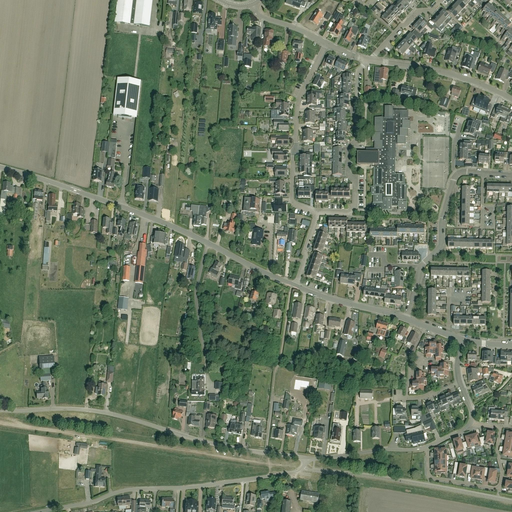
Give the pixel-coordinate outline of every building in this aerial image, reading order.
[(152,0),(117,0),(115,23),(149,27),(152,0)] [(191,11),(192,0),(184,0),(184,10),(191,11)] [(300,9),(303,1),(299,0),(287,0),(286,4),(300,9)] [(405,10),(409,7),(408,6),(402,0),(401,0),(400,2),(398,0),(397,2),(398,4),(405,10)] [(460,0),(459,1),(466,7),(468,5),(472,9),(474,7),(466,0),(460,0)] [(456,2),(454,4),(465,13),(467,12),(464,9),(466,7),(459,1),(457,3),(456,2)] [(202,15),(201,15),(202,3),(194,2),(193,14),(193,17),(202,18),(202,15)] [(401,14),(403,11),(404,12),(405,10),(398,4),(397,5),(395,4),(393,6),(395,8),(401,14)] [(465,13),(454,4),(453,5),(454,7),(452,9),(459,15),(461,13),(463,15),(465,13)] [(488,15),(494,8),(489,4),(483,11),(486,13),(482,17),(484,19),(488,15)] [(382,11),(376,5),(374,8),(380,13),(382,11)] [(395,8),(393,6),(389,10),(397,17),(398,16),(399,16),(401,14),(395,8)] [(494,8),(488,15),(490,17),(487,21),(489,23),(492,19),(498,12),(494,8)] [(449,10),(447,11),(458,21),(461,17),(459,15),(452,9),(450,11),(449,10)] [(397,17),(389,10),(386,14),(393,21),(397,17)] [(310,21),(317,26),(324,16),(317,11),(310,21)] [(440,12),(438,14),(449,23),(450,22),(448,19),(450,17),(443,11),(441,13),(440,12)] [(498,12),(492,19),(495,21),(491,25),(493,27),(496,23),(502,16),(498,12)] [(393,21),(386,14),(380,19),(388,26),(393,21)] [(437,16),(435,18),(443,25),(445,27),(449,23),(438,14),(436,16),(437,16)] [(217,31),(217,25),(221,26),(222,19),(215,19),(216,15),(209,15),(208,30),(217,31)] [(343,19),(344,17),(341,15),(335,25),(334,24),(332,29),(333,29),(331,33),(334,35),(343,19)] [(502,16),(496,23),(499,25),(496,29),(497,31),(501,27),(507,20),(502,16)] [(435,18),(433,21),(432,20),(431,22),(438,28),(437,29),(440,32),(441,31),(443,29),(441,27),(443,25),(435,18)] [(343,19),(334,35),(338,37),(340,33),(341,33),(343,30),(342,30),(347,21),(343,19)] [(417,21),(415,23),(426,33),(428,31),(425,29),(427,26),(428,27),(430,25),(425,20),(423,21),(421,20),(418,23),(417,21)] [(507,20),(501,27),(503,29),(500,33),(502,35),(505,31),(508,28),(511,24),(507,20)] [(348,32),(344,40),(349,43),(353,35),(356,37),(359,30),(353,27),(352,30),(351,29),(353,24),(350,23),(348,28),(350,29),(348,32)] [(426,33),(415,23),(414,25),(415,26),(413,28),(415,30),(413,32),(418,37),(422,32),(425,35),(426,33)] [(237,33),(238,27),(234,27),(234,26),(230,26),(228,43),(235,43),(235,41),(236,41),(237,37),(238,38),(238,34),(237,33)] [(369,28),(365,26),(361,35),(364,36),(364,38),(362,37),(358,46),(365,49),(368,43),(369,44),(371,39),(367,37),(369,31),(368,31),(369,28)] [(260,39),(260,29),(253,28),(253,29),(248,28),(247,34),(253,34),(252,38),(260,39)] [(456,37),(459,33),(454,28),(450,32),(456,37)] [(511,36),(511,31),(508,28),(505,31),(507,33),(501,40),(503,42),(506,38),(509,41),(511,36)] [(266,31),(265,40),(264,40),(264,47),(269,47),(269,40),(272,41),(273,32),(266,31)] [(409,36),(407,38),(414,44),(417,40),(418,41),(420,38),(418,37),(413,32),(411,35),(409,33),(408,35),(409,36)] [(402,41),(415,52),(416,51),(416,50),(413,48),(415,46),(414,44),(407,38),(405,40),(404,39),(402,41)] [(216,44),(216,51),(217,51),(224,52),(225,41),(218,40),(218,44),(216,44)] [(301,55),(301,51),(303,43),(294,41),(292,49),(296,50),(296,52),(297,52),(297,54),(296,54),(295,60),(296,60),(296,62),(300,63),(300,61),(301,61),(301,58),(302,58),(303,55),(301,55)] [(415,52),(402,41),(400,42),(402,44),(397,50),(403,56),(409,50),(413,54),(415,52)] [(426,48),(424,56),(430,58),(430,57),(434,58),(436,51),(432,49),(433,46),(431,46),(432,42),(428,41),(426,48)] [(446,57),(447,58),(446,61),(453,63),(456,54),(459,55),(461,50),(453,47),(452,51),(449,50),(446,57)] [(287,64),(288,52),(279,51),(278,63),(287,64)] [(474,52),(473,56),(470,55),(469,58),(466,57),(462,66),(470,69),(471,63),(475,64),(477,58),(478,58),(480,54),(474,52)] [(335,61),(329,58),(328,61),(325,60),(321,67),(324,69),(326,66),(335,70),(337,64),(334,63),(335,61)] [(343,63),(339,61),(337,64),(335,70),(334,71),(338,73),(343,63)] [(348,65),(343,63),(338,73),(336,77),(341,75),(342,73),(341,73),(341,72),(344,73),(348,65)] [(478,72),(482,73),(489,75),(490,72),(493,73),(497,65),(492,63),(490,67),(482,63),(480,67),(478,72)] [(387,81),(388,70),(376,69),(374,83),(381,83),(382,80),(387,81)] [(496,80),(504,83),(505,79),(507,79),(507,78),(509,79),(509,78),(511,79),(511,78),(511,69),(509,73),(501,69),(496,80)] [(323,77),(322,79),(317,77),(318,77),(316,81),(315,81),(313,85),(320,89),(323,82),(329,85),(329,80),(323,77)] [(136,119),(137,119),(141,82),(118,79),(114,116),(114,115),(119,116),(118,118),(132,119),(132,117),(136,118),(136,119)] [(413,89),(403,86),(401,94),(405,95),(409,97),(409,96),(415,98),(417,90),(413,89)] [(458,98),(459,96),(461,90),(454,88),(452,93),(451,96),(458,98)] [(308,94),(308,100),(317,100),(319,100),(320,94),(322,94),(322,91),(314,91),(314,94),(308,94)] [(473,101),(471,108),(479,111),(484,99),(481,98),(478,97),(476,103),(473,101)] [(447,109),(449,100),(442,98),(439,106),(447,109)] [(484,99),(479,111),(489,115),(491,109),(488,107),(490,102),(488,101),(484,99)] [(317,100),(308,100),(307,106),(314,106),(314,109),(322,109),(322,106),(316,106),(317,100)] [(278,111),(289,111),(289,105),(283,105),(283,102),(276,102),(276,107),(278,107),(278,111),(277,111),(278,111)] [(501,118),(505,109),(499,106),(496,112),(493,111),(491,117),(496,119),(497,116),(501,118)] [(387,166),(395,166),(395,157),(395,144),(405,145),(405,137),(408,137),(408,129),(410,129),(410,122),(408,121),(408,112),(393,111),(393,107),(385,107),(385,119),(375,119),(375,134),(372,134),(372,142),(375,142),(374,150),(367,150),(367,153),(358,153),(358,166),(372,166),(372,168),(374,168),(374,170),(386,171),(387,166)] [(463,108),(461,115),(468,117),(470,110),(463,108)] [(345,113),(345,109),(337,109),(334,109),(334,118),(346,118),(346,113),(345,113)] [(511,111),(505,109),(501,118),(505,120),(504,122),(509,125),(511,118),(511,114),(510,114),(511,111)] [(278,111),(277,111),(274,111),(274,119),(283,119),(283,117),(289,117),(289,111),(278,111)] [(274,127),(279,127),(279,131),(288,131),(289,124),(281,124),(281,121),(274,121),(274,127)] [(467,122),(465,128),(476,131),(478,132),(481,123),(475,122),(475,124),(467,122)] [(476,131),(465,128),(464,134),(477,138),(477,135),(475,134),(476,131)] [(501,141),(503,137),(495,133),(493,138),(501,141)] [(284,139),(284,136),(271,136),(271,141),(276,141),(276,145),(278,145),(278,146),(288,146),(288,139),(284,139)] [(459,150),(468,151),(468,150),(471,150),(471,143),(463,142),(463,145),(459,145),(459,150)] [(108,158),(115,159),(117,144),(110,143),(108,158)] [(272,156),(275,156),(275,161),(287,162),(287,158),(287,154),(280,154),(280,151),(272,150),(272,156)] [(300,156),(300,162),(312,162),(312,153),(306,153),(306,156),(300,156)] [(504,156),(495,156),(495,163),(503,163),(504,159),(507,159),(507,153),(504,153),(504,156)] [(468,156),(459,155),(458,161),(466,161),(466,167),(472,167),(472,161),(471,161),(471,156),(468,156)] [(386,171),(374,170),(374,188),(372,188),(371,196),(374,196),(374,203),(384,204),(383,211),(391,211),(391,207),(399,207),(399,211),(407,211),(407,185),(405,185),(405,176),(395,175),(395,166),(387,166),(386,171)] [(275,177),(287,177),(287,168),(280,168),(280,167),(276,167),(275,177)] [(151,169),(144,168),(143,178),(150,179),(151,169)] [(312,168),(300,168),(300,174),(305,174),(305,177),(312,177),(312,168)] [(95,171),(93,182),(101,183),(103,172),(102,172),(102,170),(95,169),(95,171)] [(108,181),(106,187),(114,189),(117,179),(113,178),(114,173),(110,173),(108,181)] [(276,188),(285,189),(285,183),(280,183),(280,180),(270,179),(270,182),(276,183),(276,188)] [(10,184),(3,183),(2,191),(1,191),(0,204),(0,214),(5,215),(7,192),(14,193),(14,195),(13,199),(17,199),(18,188),(15,188),(14,188),(13,188),(13,187),(10,187),(10,184)] [(331,195),(329,195),(328,201),(333,201),(333,200),(334,200),(334,199),(337,199),(338,190),(338,185),(336,185),(335,190),(332,190),(331,195)] [(304,187),(296,186),(296,190),(298,190),(298,198),(304,198),(304,187)] [(304,186),(304,187),(304,198),(310,198),(310,193),(314,193),(315,186),(304,186)] [(143,200),(145,188),(137,187),(135,199),(143,200)] [(285,189),(276,188),(276,194),(274,194),(274,197),(280,197),(280,195),(285,195),(285,189)] [(158,190),(150,189),(149,201),(157,202),(158,190)] [(43,192),(35,191),(34,197),(34,200),(36,200),(36,202),(42,202),(42,197),(43,192)] [(49,222),(50,211),(57,212),(57,207),(55,206),(55,196),(49,195),(48,211),(45,211),(44,218),(46,218),(46,222),(49,222)] [(260,200),(245,199),(243,212),(259,213),(260,200)] [(282,203),(282,199),(275,199),(275,204),(274,204),(274,212),(286,213),(286,204),(282,204),(282,203)] [(78,218),(83,218),(84,210),(81,210),(81,205),(74,204),(73,215),(78,215),(78,218)] [(193,226),(197,227),(199,206),(191,205),(191,211),(194,212),(194,213),(193,226)] [(207,207),(199,206),(197,227),(201,227),(201,225),(206,226),(207,219),(206,219),(206,216),(202,215),(203,213),(206,213),(210,212),(207,207)] [(226,231),(226,232),(232,234),(233,232),(235,232),(236,228),(234,228),(236,215),(232,214),(230,225),(227,224),(224,223),(223,230),(226,231)] [(295,215),(290,214),(289,224),(289,228),(294,229),(294,226),(297,226),(297,221),(295,221),(295,215)] [(107,234),(112,234),(113,226),(110,226),(110,220),(104,219),(103,228),(107,229),(107,234)] [(122,237),(123,235),(124,235),(126,229),(124,228),(126,221),(119,219),(117,226),(121,228),(119,234),(120,234),(119,236),(122,237)] [(126,235),(125,239),(131,240),(132,236),(137,237),(138,231),(136,231),(138,225),(137,225),(137,223),(133,222),(132,224),(130,223),(128,235),(126,235)] [(286,236),(287,236),(288,228),(285,228),(284,233),(278,232),(278,235),(277,235),(277,240),(278,240),(278,246),(284,247),(285,241),(286,236)] [(262,240),(263,232),(254,230),(252,245),(260,246),(261,240),(262,240)] [(287,242),(286,252),(290,252),(291,244),(290,244),(291,243),(295,244),(296,231),(289,230),(289,237),(288,237),(287,242)] [(318,236),(317,239),(326,242),(330,243),(331,241),(327,239),(328,236),(325,235),(326,232),(320,230),(319,233),(318,232),(317,234),(318,234),(317,235),(318,236)] [(159,245),(160,234),(154,234),(154,238),(153,238),(153,239),(151,239),(151,243),(153,243),(153,244),(159,245)] [(166,235),(160,234),(159,245),(165,246),(165,245),(168,245),(168,242),(167,241),(167,240),(166,239),(166,235)] [(326,242),(317,239),(316,238),(315,239),(316,239),(315,241),(316,241),(315,244),(324,248),(329,249),(329,247),(325,245),(326,242)] [(135,283),(143,284),(146,257),(147,251),(145,250),(146,245),(140,244),(139,252),(138,252),(135,283)] [(324,248),(315,244),(314,244),(313,245),(314,245),(313,246),(315,247),(314,250),(320,252),(327,255),(327,252),(323,251),(324,248)] [(175,257),(183,258),(185,246),(177,245),(175,257)] [(314,250),(312,254),(313,254),(312,256),(313,256),(312,259),(321,263),(326,264),(326,262),(322,260),(323,256),(319,255),(320,252),(314,250)] [(319,268),(324,270),(325,267),(320,266),(321,263),(312,259),(311,259),(310,260),(310,261),(311,262),(310,265),(319,268)] [(219,274),(218,272),(222,266),(216,263),(213,269),(212,268),(209,273),(217,278),(219,274)] [(319,268),(310,265),(308,264),(308,266),(308,267),(309,267),(308,271),(317,274),(322,275),(322,273),(317,271),(319,268)] [(308,271),(306,270),(306,271),(307,271),(306,273),(307,273),(306,277),(320,281),(320,279),(315,277),(317,274),(308,271)] [(348,285),(349,277),(344,276),(344,273),(337,272),(336,279),(341,280),(340,284),(348,285)] [(354,278),(349,277),(348,285),(355,286),(355,282),(360,282),(361,275),(354,274),(354,278)] [(235,289),(241,290),(242,284),(239,283),(240,278),(230,276),(228,284),(235,285),(235,289)] [(250,300),(256,301),(258,294),(252,292),(250,300)] [(266,305),(274,306),(276,295),(268,294),(266,305)] [(129,298),(119,297),(118,311),(128,311),(129,298)] [(490,303),(490,297),(482,297),(482,301),(478,301),(478,305),(482,305),(482,303),(490,303)] [(293,318),(300,319),(302,305),(295,304),(293,318)] [(305,331),(306,328),(308,328),(309,324),(308,323),(308,320),(312,320),(314,308),(307,307),(303,328),(302,331),(305,331)] [(316,333),(317,328),(317,325),(323,326),(324,316),(316,315),(315,322),(315,327),(314,333),(316,333)] [(332,326),(340,327),(341,320),(330,319),(329,327),(332,327),(332,326)] [(9,322),(0,320),(0,327),(9,330),(9,322)] [(351,339),(352,337),(355,324),(347,322),(344,335),(347,336),(347,338),(348,339),(350,339),(351,339)] [(388,325),(383,323),(379,336),(388,338),(390,332),(386,331),(388,325)] [(404,337),(407,331),(401,328),(397,335),(403,338),(401,342),(404,343),(406,338),(404,337)] [(407,343),(414,346),(419,337),(412,333),(407,343)] [(341,336),(338,350),(343,351),(346,337),(341,336)] [(430,344),(425,344),(425,355),(426,355),(426,357),(431,358),(431,356),(433,356),(433,355),(436,355),(435,361),(441,361),(441,359),(443,359),(443,346),(441,346),(441,342),(430,342),(430,344)] [(382,350),(379,357),(384,359),(387,352),(382,350)] [(507,363),(507,352),(503,352),(501,352),(501,359),(497,359),(497,364),(507,365),(507,363)] [(480,357),(476,357),(476,354),(468,353),(467,361),(476,361),(476,364),(479,364),(480,357)] [(496,358),(492,358),(492,354),(483,354),(483,362),(488,362),(488,365),(496,365),(496,358)] [(38,358),(39,373),(54,372),(54,357),(38,358)] [(429,369),(429,374),(431,374),(431,376),(437,376),(437,379),(444,379),(444,376),(448,377),(448,365),(446,365),(446,363),(442,363),(442,365),(439,365),(439,368),(437,368),(437,369),(429,369)] [(476,373),(479,373),(478,370),(467,371),(469,382),(477,381),(476,373)] [(412,388),(412,391),(424,391),(424,386),(426,386),(426,380),(424,380),(424,373),(422,373),(422,371),(417,371),(416,380),(419,380),(419,383),(417,383),(417,382),(413,382),(412,384),(411,384),(411,388),(412,388)] [(503,376),(493,373),(492,377),(491,377),(490,381),(500,384),(503,376)] [(295,377),(293,387),(299,388),(300,385),(308,386),(309,380),(295,377)] [(192,391),(192,395),(204,396),(204,391),(202,391),(202,388),(204,388),(204,379),(197,378),(197,391),(192,391)] [(319,381),(318,389),(330,391),(331,382),(319,381)] [(487,387),(482,388),(482,386),(485,385),(483,381),(477,383),(478,387),(472,389),(475,396),(478,395),(479,396),(489,392),(487,387)] [(95,391),(95,395),(98,395),(105,397),(106,390),(107,390),(107,386),(105,385),(106,384),(105,383),(99,382),(98,391),(95,391)] [(40,387),(41,390),(40,390),(41,392),(36,393),(37,399),(42,399),(48,399),(47,386),(46,386),(45,386),(45,383),(42,383),(42,386),(40,387)] [(372,391),(361,390),(360,398),(372,399),(372,391)] [(450,393),(445,396),(448,405),(449,404),(449,406),(453,405),(454,406),(459,404),(459,405),(463,403),(461,398),(459,398),(457,393),(451,396),(450,393)] [(448,405),(445,396),(444,396),(442,395),(440,397),(439,398),(439,399),(440,401),(437,402),(441,412),(446,410),(445,406),(448,405)] [(187,401),(186,412),(195,413),(196,407),(191,406),(192,402),(187,401)] [(431,402),(426,405),(429,413),(433,411),(435,415),(440,413),(435,403),(432,404),(431,402)] [(402,407),(396,407),(396,416),(400,416),(400,420),(405,420),(405,413),(405,410),(402,409),(402,407)] [(418,407),(411,407),(411,417),(416,417),(416,420),(421,421),(421,410),(418,410),(418,407)] [(497,420),(498,412),(494,411),(495,408),(488,408),(488,416),(491,416),(491,420),(497,420)] [(178,418),(181,418),(183,412),(175,409),(173,416),(172,419),(177,420),(178,418)] [(507,418),(507,417),(508,409),(502,409),(501,412),(498,412),(497,420),(504,421),(504,418),(507,418)] [(381,412),(381,416),(382,416),(383,424),(389,424),(389,411),(381,412)] [(199,427),(200,421),(196,420),(196,414),(190,414),(190,417),(189,417),(188,426),(199,427)] [(216,424),(217,416),(208,415),(207,428),(215,428),(215,424),(216,424)] [(291,420),(289,430),(301,433),(303,422),(291,420)] [(236,425),(234,434),(241,435),(242,430),(243,425),(236,424),(236,425)] [(342,427),(338,427),(338,426),(334,425),(331,440),(334,441),(334,442),(337,442),(337,441),(340,442),(340,438),(340,435),(342,427)] [(415,429),(419,444),(425,442),(423,431),(422,432),(421,426),(415,429)] [(255,438),(261,438),(263,428),(256,428),(253,427),(253,430),(256,431),(255,438)] [(323,433),(324,433),(325,429),(314,427),(313,432),(315,432),(314,439),(322,440),(323,433)] [(276,429),(273,429),(271,438),(275,439),(282,440),(284,429),(280,429),(280,432),(276,431),(276,429)] [(412,441),(413,445),(419,444),(415,429),(406,431),(407,435),(405,435),(407,442),(412,441)] [(481,439),(483,446),(485,445),(489,446),(489,444),(494,445),(495,438),(493,438),(494,434),(488,433),(487,438),(485,438),(481,439)] [(477,434),(471,436),(474,446),(477,445),(477,447),(483,446),(481,439),(479,440),(477,434)] [(474,446),(471,436),(466,437),(467,443),(464,444),(466,451),(472,449),(472,447),(474,446)] [(466,451),(464,444),(461,444),(460,439),(452,441),(454,446),(455,445),(457,451),(463,450),(463,451),(466,451)] [(469,473),(470,465),(464,464),(464,466),(461,466),(460,472),(458,471),(457,476),(465,478),(466,472),(469,473)] [(470,465),(469,473),(472,473),(471,479),(477,480),(479,469),(476,468),(476,466),(470,465)] [(97,466),(96,472),(96,479),(95,487),(104,488),(105,480),(101,479),(101,472),(102,466),(97,466)] [(481,469),(479,469),(477,480),(483,481),(483,475),(486,476),(488,468),(482,467),(481,469)] [(488,468),(486,476),(490,476),(489,482),(496,483),(497,478),(496,478),(497,472),(494,471),(494,469),(488,468)] [(258,501),(257,510),(262,510),(263,501),(262,500),(265,499),(265,501),(270,500),(270,498),(276,497),(275,493),(269,494),(269,492),(261,493),(261,496),(259,497),(259,501),(258,501)] [(317,503),(319,494),(302,492),(300,500),(317,503)] [(246,506),(254,506),(255,496),(247,495),(246,506)] [(131,506),(131,510),(130,511),(135,511),(136,502),(129,501),(129,497),(124,497),(124,498),(117,499),(118,507),(130,506),(131,506)] [(222,505),(221,509),(234,510),(235,504),(233,504),(233,498),(222,497),(222,505)] [(175,511),(175,507),(172,507),(172,499),(169,499),(169,500),(162,499),(162,508),(170,508),(169,510),(175,511)] [(206,511),(211,511),(214,511),(215,500),(208,499),(207,506),(207,505),(206,505),(206,511)] [(150,509),(150,501),(140,500),(139,507),(136,507),(135,511),(145,511),(146,508),(150,509)] [(190,511),(191,501),(187,501),(187,502),(186,502),(185,510),(184,510),(183,511),(190,511)] [(290,511),(291,503),(283,502),(281,511),(290,511)]
